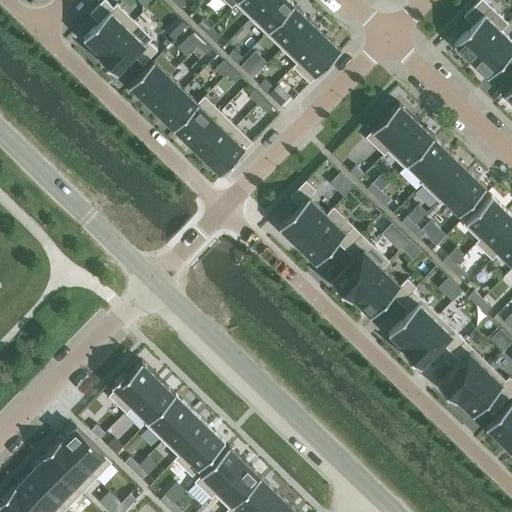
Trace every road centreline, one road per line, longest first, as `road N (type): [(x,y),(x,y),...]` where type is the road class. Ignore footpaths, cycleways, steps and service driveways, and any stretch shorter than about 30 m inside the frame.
road 1 (residential): [(222,211),(511,489)]
road 2 (tertiary): [(155,283),(391,511)]
road 3 (residential): [(37,30),(222,211)]
road 4 (residential): [(389,40),(222,211)]
road 5 (residential): [(0,443),(155,283)]
road 6 (tertiary): [(0,130),(155,283)]
road 7 (residential): [(389,40),(511,158)]
